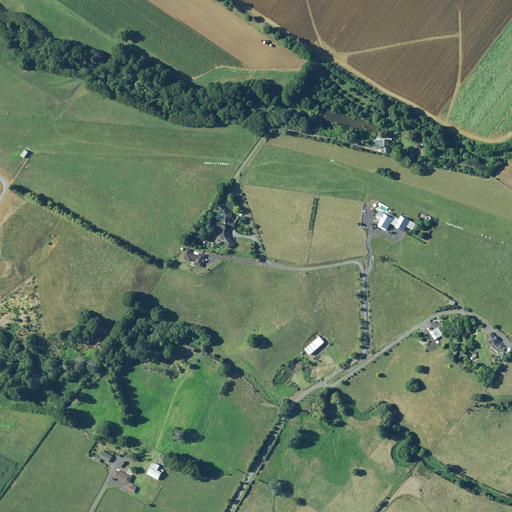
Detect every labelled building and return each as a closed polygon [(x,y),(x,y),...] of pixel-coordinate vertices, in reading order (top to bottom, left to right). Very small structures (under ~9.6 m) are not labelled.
[(375,147),(381,147),(381,148),(384,147),(384,152),(389,152),(389,146),(387,146),(387,140),(376,140),(376,141),(372,141),(372,143),(372,147),(375,147)] [(219,208),(222,212),(223,216),(223,222),(217,222),(216,230),(221,230),(221,232),(221,237),(223,241),(229,249),(235,244),(228,234),(229,226),(235,227),(235,223),(229,222),(230,217),(231,217),(231,214),(229,214),(228,209),(224,204),(219,208)] [(376,217),(380,219),(379,221),(380,222),(379,224),(388,229),(391,223),(396,226),(395,226),(404,231),(407,227),(413,230),(416,224),(401,216),(400,218),(394,215),(393,218),(379,210),(376,217)] [(203,263),(204,263),(205,259),(204,259),(205,255),(199,253),(198,255),(190,253),(191,249),(187,248),(184,259),(187,260),(192,262),(193,259),(196,260),(194,265),(198,265),(197,266),(202,267),(203,263)] [(443,334),(438,327),(430,332),(435,340),(443,334)] [(502,343),(499,342),(496,335),(494,336),(492,332),(488,334),(489,338),(488,338),(490,343),(488,344),(490,349),(492,348),(495,348),(495,350),(501,351),(498,358),(502,360),(505,353),(510,354),(511,348),(502,346),(502,343)] [(324,342),(319,336),(305,349),(311,355),(324,342)] [(95,455),(93,458),(100,462),(102,458),(109,462),(112,456),(103,451),(100,457),(95,455)] [(160,466),(153,462),(151,467),(150,466),(146,473),(159,480),(162,472),(158,470),(160,466)] [(132,476),(116,470),(113,477),(129,483),(132,476)]
